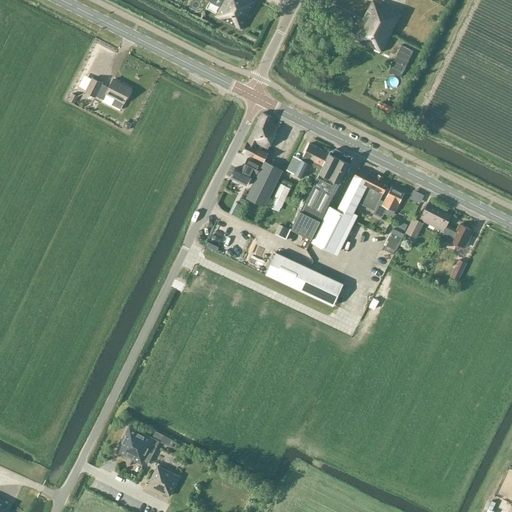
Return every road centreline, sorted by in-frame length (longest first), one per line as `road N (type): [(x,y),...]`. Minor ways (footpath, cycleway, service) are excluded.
road 1 (unclassified): [(55,511),(258,98)]
road 2 (secondary): [(511,224),(258,98)]
road 3 (secondary): [(258,98),(61,0)]
road 4 (track): [(471,0),(415,115)]
